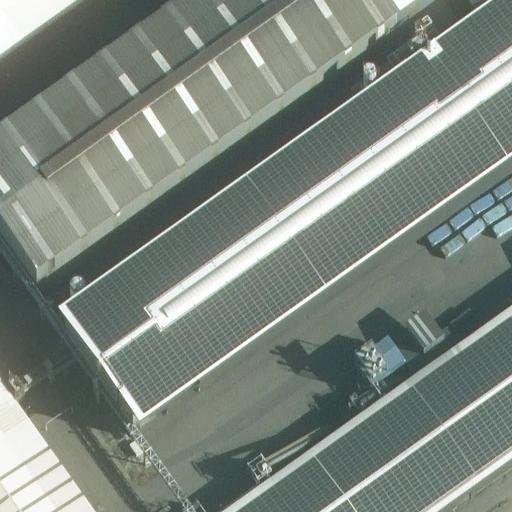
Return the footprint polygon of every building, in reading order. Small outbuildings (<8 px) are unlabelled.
[(0,0),(0,70),(98,0),(0,0)] [(0,248),(36,300),(395,44),(457,0),(218,0),(0,155),(0,248)] [(511,11),(304,161),(61,334),(141,447),(511,182),(511,11)] [(511,303),(510,300),(493,312),(501,323),(236,511),(487,511),(511,494),(511,303)] [(379,359),(370,367),(378,377),(405,356),(390,337),(373,351),(379,359)] [(0,511),(87,511),(0,388),(0,511)]
